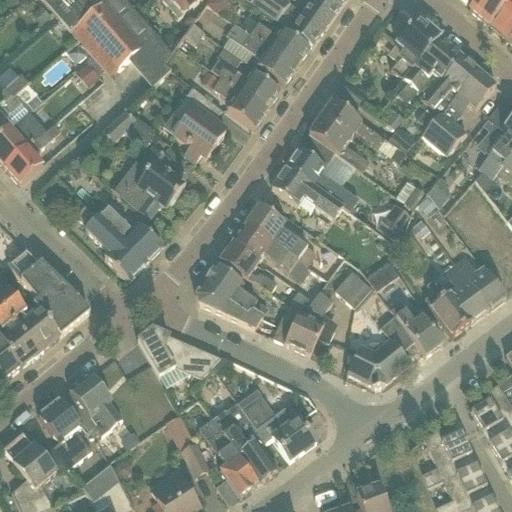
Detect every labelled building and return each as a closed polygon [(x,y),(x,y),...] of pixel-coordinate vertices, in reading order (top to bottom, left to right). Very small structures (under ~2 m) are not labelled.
[(37,0),(109,81),(127,65),(151,93),(170,76),(163,70),(172,59),(118,0),(37,0)] [(157,0),(178,23),(204,0),(157,0)] [(290,36),(312,52),(348,0),(315,0),(303,18),(277,0),(255,0),(250,7),(290,36)] [(511,0),(480,0),(469,14),(488,31),(505,45),(511,51),(511,0)] [(40,10),(31,19),(41,30),(51,21),(40,10)] [(297,72),(309,54),(282,35),(278,42),(247,21),(240,31),(239,32),(297,72)] [(418,24),(396,50),(405,57),(390,75),(398,82),(388,94),(395,100),(407,87),(403,84),(439,42),(418,24)] [(256,71),(284,91),(297,72),(239,32),(240,31),(234,27),(225,39),(261,65),(256,71)] [(195,49),(203,38),(192,29),(184,41),(195,49)] [(170,51),(178,40),(172,37),(164,38),(160,44),(170,51)] [(403,84),(407,87),(417,96),(431,80),(438,85),(440,87),(462,62),(439,42),(403,84)] [(76,68),(87,58),(78,48),(67,57),(76,68)] [(211,75),(220,82),(220,83),(267,115),(280,97),(253,78),(248,84),(234,75),(241,66),(223,52),(217,63),(219,64),(211,75)] [(419,106),(422,108),(419,111),(424,116),(416,124),(427,135),(478,75),(462,62),(440,87),(438,85),(419,106)] [(88,92),(99,82),(87,67),(75,77),(88,92)] [(207,75),(200,85),(212,93),(218,83),(207,75)] [(475,115),(496,90),(478,75),(427,135),(422,141),(446,162),(465,139),(453,129),(469,110),(475,115)] [(0,110),(12,100),(13,101),(28,86),(20,79),(5,92),(5,91),(0,95),(0,110)] [(227,115),(254,134),(267,115),(220,83),(212,94),(232,108),(227,115)] [(370,101),(347,85),(339,97),(362,113),(370,101)] [(163,132),(174,141),(205,163),(225,136),(213,127),(222,116),(191,93),(171,120),(163,132)] [(12,100),(0,110),(0,142),(21,124),(28,119),(20,108),(13,101),(12,100)] [(511,158),(511,105),(507,101),(487,125),(506,141),(479,173),(491,183),(496,178),(511,158)] [(398,168),(405,159),(332,107),(320,123),(350,145),(355,138),(390,163),(390,162),(398,168)] [(392,116),(384,126),(395,135),(403,124),(392,116)] [(124,118),(101,138),(112,150),(124,138),(145,153),(157,141),(124,118)] [(345,151),(350,145),(320,123),(308,140),(334,158),(361,177),(368,167),(345,151)] [(0,168),(4,173),(45,137),(36,128),(29,134),(21,124),(0,142),(0,168)] [(4,173),(19,190),(42,170),(34,160),(60,137),(54,129),(45,137),(4,173)] [(349,217),(357,205),(320,178),(334,158),(308,140),(285,172),(341,211),(349,217)] [(185,190),(169,177),(162,172),(169,163),(151,149),(135,169),(133,168),(111,197),(149,226),(161,210),(166,214),(185,190)] [(511,158),(496,178),(505,186),(506,185),(511,189),(511,188),(511,158)] [(87,161),(84,159),(81,160),(79,163),(80,166),(83,168),(86,167),(88,164),(87,161)] [(333,224),(341,211),(285,172),(271,192),(298,210),(308,217),(310,217),(314,211),(333,224)] [(432,191),(447,203),(448,202),(447,188),(439,182),(432,191)] [(414,191),(404,207),(413,213),(423,198),(414,191)] [(55,204),(46,196),(40,202),(49,210),(55,204)] [(132,235),(94,199),(83,210),(84,211),(145,269),(162,252),(138,229),(132,235)] [(435,210),(427,201),(418,209),(426,218),(435,210)] [(394,209),(376,233),(395,248),(404,236),(400,233),(409,221),(394,209)] [(306,272),(316,259),(280,234),(284,229),(258,210),(245,229),(306,272)] [(104,263),(129,287),(145,269),(84,211),(75,220),(87,232),(85,234),(109,258),(104,263)] [(429,237),(421,225),(412,231),(420,243),(429,237)] [(301,287),(310,274),(306,272),(245,229),(232,247),(258,265),(262,260),(301,287)] [(232,247),(219,266),(238,280),(245,284),(258,265),(232,247)] [(77,303),(26,254),(8,268),(37,305),(33,309),(60,342),(89,318),(77,303)] [(488,315),(505,303),(484,273),(477,277),(466,262),(455,269),(488,315)] [(366,283),(375,296),(398,281),(389,268),(384,271),(366,283)] [(455,295),(450,299),(453,303),(453,302),(472,327),(488,315),(455,269),(443,278),(455,295)] [(251,316),(256,307),(239,295),(243,289),(216,270),(203,289),(247,320),(251,316)] [(352,277),(334,296),(354,313),(370,294),(352,277)] [(269,297),(274,288),(261,280),(255,289),(269,297)] [(452,342),(472,327),(453,302),(453,303),(450,299),(448,300),(436,283),(426,291),(431,298),(424,303),(452,342)] [(199,309),(254,335),(262,323),(251,316),(247,320),(203,289),(196,299),(199,309)] [(36,361),(60,342),(33,309),(25,315),(8,294),(0,300),(0,313),(11,327),(9,328),(36,361)] [(337,330),(328,323),(323,319),(332,307),(319,298),(289,338),(284,349),(309,361),(317,345),(328,350),(337,330)] [(414,348),(425,362),(443,349),(423,321),(415,327),(405,314),(404,315),(399,308),(390,315),(394,321),(394,320),(404,334),(414,348)] [(288,309),(280,325),(272,343),(284,349),(289,338),(297,317),(288,309)] [(0,335),(0,347),(21,373),(36,361),(9,328),(11,327),(0,313),(0,335)] [(380,332),(390,345),(404,334),(394,320),(394,321),(380,332)] [(157,343),(152,334),(137,346),(158,382),(174,373),(201,385),(210,375),(220,363),(163,339),(157,343)] [(401,358),(390,345),(386,348),(383,348),(374,357),(360,351),(347,379),(372,391),(372,392),(384,391),(383,390),(410,368),(401,358)] [(0,380),(4,386),(21,373),(0,347),(0,380)] [(218,382),(232,366),(221,362),(220,363),(210,375),(218,382)] [(113,408),(93,382),(91,380),(69,397),(91,425),(97,420),(111,437),(123,427),(110,410),(113,408)] [(488,406),(470,417),(483,437),(484,437),(490,447),(489,448),(511,434),(511,413),(498,389),(484,399),(488,406)] [(289,467),(316,447),(288,410),(275,420),(260,399),(240,414),(265,448),(272,444),(289,467)] [(81,432),(60,404),(38,421),(59,449),(52,455),(67,475),(91,456),(75,436),(81,432)] [(235,407),(224,416),(211,425),(258,490),(277,475),(260,452),(265,448),(240,414),(235,407)] [(163,428),(173,449),(191,441),(181,420),(163,428)] [(225,485),(216,492),(229,510),(239,503),(258,490),(211,425),(198,435),(225,472),(219,477),(225,485)] [(443,486),(476,470),(476,469),(475,470),(470,459),(471,459),(461,437),(442,445),(437,434),(424,445),(437,473),(421,480),(427,494),(443,486)] [(507,478),(508,479),(511,476),(511,434),(489,448),(501,468),(502,467),(508,478),(507,478)] [(14,467),(13,468),(31,490),(15,503),(19,511),(53,511),(54,511),(40,490),(55,477),(33,451),(32,452),(22,440),(4,455),(14,467)] [(195,482),(207,476),(193,450),(191,451),(190,448),(180,454),(195,482)] [(471,511),(491,503),(491,502),(490,503),(485,492),(486,491),(476,470),(443,486),(452,506),(438,511),(471,511)] [(156,504),(161,511),(198,511),(176,478),(162,487),(168,496),(156,504)] [(126,511),(131,510),(119,488),(91,507),(93,511),(126,511)] [(386,511),(379,491),(355,499),(359,511),(386,511)] [(495,511),(491,503),(471,511),(495,511)]
